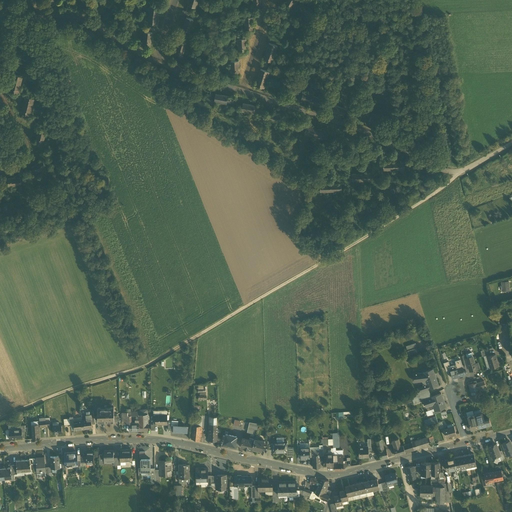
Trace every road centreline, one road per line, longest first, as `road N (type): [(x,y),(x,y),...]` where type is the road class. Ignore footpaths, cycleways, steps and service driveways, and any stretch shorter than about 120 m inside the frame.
road 1 (track): [(456,172),(357,243),(150,364),(0,420)]
road 2 (tertiary): [(0,449),(165,440),(337,475)]
